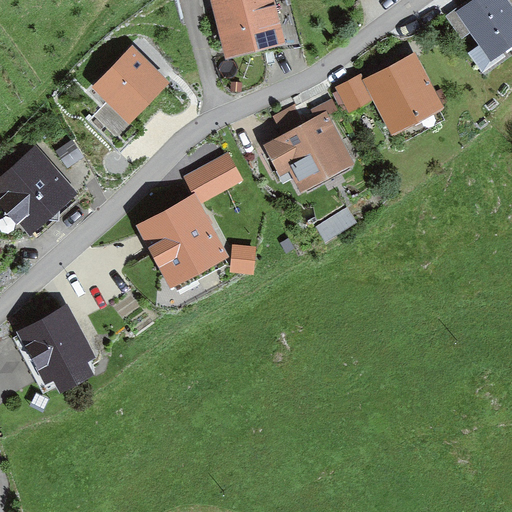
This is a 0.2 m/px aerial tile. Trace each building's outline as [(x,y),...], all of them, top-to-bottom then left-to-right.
[(212,0),(225,53),(285,39),(275,0),(212,0)] [(503,48),(511,41),(511,2),(510,0),(468,0),(460,6),(459,3),(445,13),(461,36),(470,30),(477,41),(466,49),(481,69),(506,52),(503,48)] [(94,86),(90,91),(103,104),(88,120),(121,152),(141,130),(148,136),(182,100),(165,84),(171,78),(132,40),(91,83),(94,86)] [(392,130),(443,104),(415,49),(364,75),(392,130)] [(373,98),(360,72),(336,85),(338,89),(332,92),(341,109),(346,107),(348,110),(373,98)] [(281,131),(264,140),(279,170),(290,165),(301,186),(353,160),(328,112),(338,108),(332,97),(312,107),(315,113),(305,118),(297,103),(273,115),(281,131)] [(72,139),(56,149),(68,167),(84,157),(72,139)] [(37,144),(0,174),(0,198),(29,234),(74,189),(37,144)] [(229,151),(188,173),(202,201),(244,178),(229,151)] [(194,189),(136,220),(171,282),(228,251),(194,189)] [(256,245),(232,243),(230,269),(254,272),(256,245)] [(69,301),(17,328),(44,379),(54,374),(60,387),(95,369),(90,359),(96,353),(69,301)]
